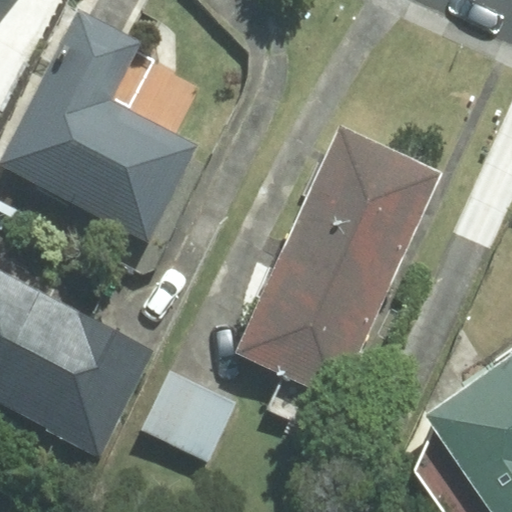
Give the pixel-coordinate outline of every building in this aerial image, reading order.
[(86,9),(5,164),(155,242),(204,147),(117,102),(149,42),(86,9)] [(0,112),(16,92),(0,79),(0,112)] [(345,127),(241,354),(344,400),(448,174),(345,127)] [(160,352),(0,267),(0,400),(105,456),(160,352)] [(465,391),(432,413),(498,511),(511,511),(511,360),(500,368),(495,361),(461,384),(465,391)] [(236,404),(175,370),(142,430),(203,464),(236,404)]
